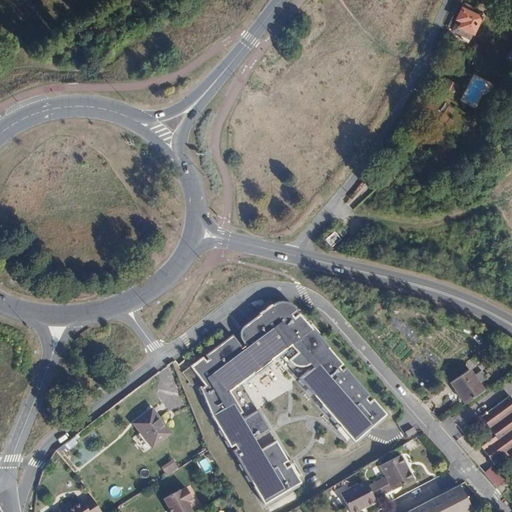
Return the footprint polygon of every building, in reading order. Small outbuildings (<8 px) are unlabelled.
[(462,9),(479,17),(481,11),(465,3),(462,9)] [(468,38),(479,17),(462,9),(452,30),(468,38)] [(473,74),(460,101),(479,110),(492,84),(473,74)] [(444,79),(440,90),(452,96),(457,85),(444,79)] [(373,183),(376,188),(388,177),(384,173),(373,183)] [(325,239),(331,246),(340,239),(334,231),(325,239)] [(289,311),(291,314),(297,309),(294,306),(292,303),(287,301),(284,300),(280,300),(277,301),(274,302),(271,304),(275,309),(278,306),(284,315),(289,311)] [(189,366),(190,366),(200,380),(203,385),(200,387),(200,386),(199,387),(211,416),(230,448),(234,445),(236,448),(232,451),(251,483),(256,480),(258,484),(254,487),(265,505),(301,483),(298,478),(291,465),(286,468),(284,464),(288,461),(276,440),(275,441),(260,449),(254,439),(268,430),(269,430),(257,409),(256,410),(242,418),(239,414),(242,412),(236,402),(247,395),(240,383),(253,373),(254,374),(272,361),(271,360),(279,354),(290,345),(296,353),(288,359),(289,361),(290,362),(291,363),(292,363),(293,364),(294,364),(294,365),(296,365),(297,366),(298,366),(300,366),(301,366),(302,366),(304,366),(305,366),(306,365),(307,365),(308,364),(310,364),(311,365),(298,377),(313,395),(314,395),(325,385),(333,394),(322,404),(338,423),(342,419),(345,423),(341,426),(351,438),(354,442),(370,429),(387,414),(373,398),(368,402),(365,398),(370,395),(345,366),(341,369),(339,367),(343,363),(298,313),(293,317),(291,314),(289,311),(284,315),(278,306),(275,309),(271,304),(271,303),(258,313),(259,313),(260,315),(245,327),(248,331),(242,336),(246,342),(244,343),(241,346),(240,347),(232,337),(205,357),(207,359),(205,361),(202,357),(189,366)] [(260,315),(259,313),(244,325),(242,326),(240,330),(239,336),(240,339),(243,343),(244,343),(246,342),(242,336),(248,331),(245,327),(260,315)] [(204,354),(205,357),(232,337),(240,347),(241,346),(232,334),(204,354)] [(290,345),(279,354),(298,377),(311,365),(310,364),(308,364),(307,365),(306,365),(305,366),(304,366),(302,366),(301,366),(300,366),(298,366),(297,366),(296,365),(294,365),(294,364),(293,364),(292,363),(291,363),(290,362),(289,361),(288,359),(296,353),(290,345)] [(200,380),(190,366),(182,373),(191,386),(200,380)] [(482,390),(467,369),(449,383),(458,395),(456,397),(462,404),(482,390)] [(479,383),(486,378),(480,371),(473,376),(479,383)] [(325,385),(314,395),(322,404),(333,394),(325,385)] [(242,418),(256,410),(247,395),(236,402),(242,412),(239,414),(242,418)] [(511,462),(511,403),(506,395),(477,417),(492,436),(478,446),(493,465),(506,455),(511,462)] [(151,409),(133,423),(151,447),(170,432),(160,418),(158,418),(151,409)] [(342,419),(338,423),(335,425),(338,429),(337,429),(347,440),(351,438),(341,426),(345,423),(342,419)] [(414,427),(407,431),(409,436),(417,432),(414,427)] [(268,430),(254,439),(260,449),(275,441),(268,430)] [(67,450),(76,443),(72,438),(63,445),(67,450)] [(376,481),(385,496),(414,480),(399,454),(379,465),(385,476),(376,481)] [(206,458),(199,461),(204,473),(211,470),(206,458)] [(288,461),(284,464),(286,468),(291,465),(294,463),(292,459),(288,461)] [(166,476),(177,468),(172,460),(160,468),(166,476)] [(294,463),(291,465),(298,478),(302,476),(294,463)] [(486,478),(489,481),(495,476),(490,470),(484,475),(486,478)] [(489,481),(495,488),(503,482),(497,475),(495,476),(489,481)] [(183,511),(195,511),(203,508),(197,497),(203,494),(195,481),(190,484),(190,485),(174,494),(183,511)] [(368,485),(365,481),(342,494),(351,511),(361,511),(377,503),(376,500),(385,496),(376,481),(368,485)] [(466,511),(472,509),(459,485),(406,511),(466,511)] [(101,511),(91,496),(70,509),(66,504),(61,507),(62,508),(55,511),(54,511),(52,511),(101,511)]
